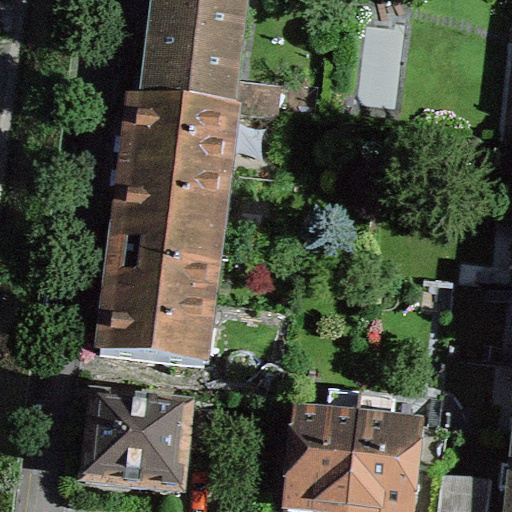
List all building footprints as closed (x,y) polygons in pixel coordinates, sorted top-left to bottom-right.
[(164,0),(153,99),(252,110),(264,0),(164,0)] [(223,366),(252,110),(153,99),(138,97),(110,353),(223,366)] [(227,495),(237,404),(102,389),(93,481),(227,495)] [(346,511),(358,408),(291,401),(280,506),(332,511),(346,511)] [(413,511),(424,416),(358,408),(346,511),(413,511)] [(489,511),(492,476),(442,472),(439,511),(489,511)]
